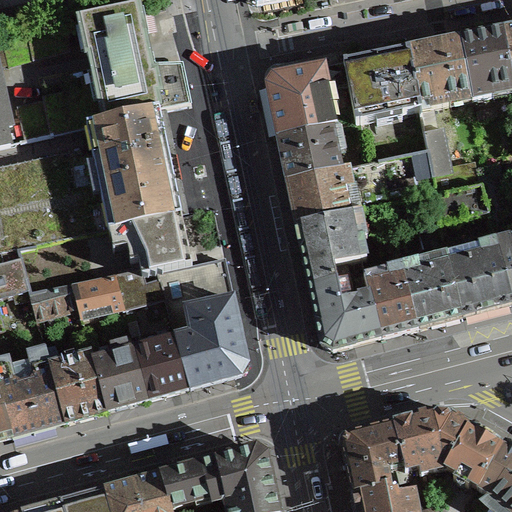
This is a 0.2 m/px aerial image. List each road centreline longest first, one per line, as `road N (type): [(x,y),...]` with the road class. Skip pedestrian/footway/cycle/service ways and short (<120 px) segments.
road 1 (tertiary): [(291,406),(220,53)]
road 2 (secondary): [(291,406),(0,484)]
road 3 (residential): [(220,53),(470,0)]
road 4 (secondary): [(447,366),(291,406)]
